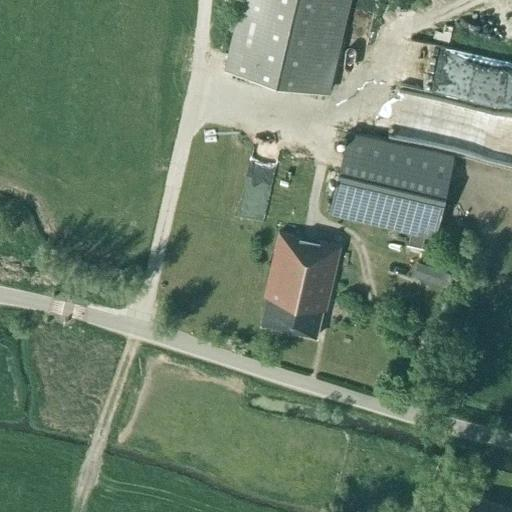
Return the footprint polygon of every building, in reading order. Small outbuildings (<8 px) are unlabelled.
[(241,0),(225,68),(326,92),(347,0),(241,0)] [(407,244),(406,244),(390,308),(441,321),(457,256),(421,247),(423,236),(433,238),(452,156),(348,132),(328,214),(410,233),(407,244)] [(257,170),(246,211),(260,215),(272,174),(257,170)] [(267,296),(260,324),(316,336),(322,309),(325,310),(340,246),(278,231),(263,296),(267,296)] [(511,511),(511,509),(459,491),(450,511),(511,511)]
